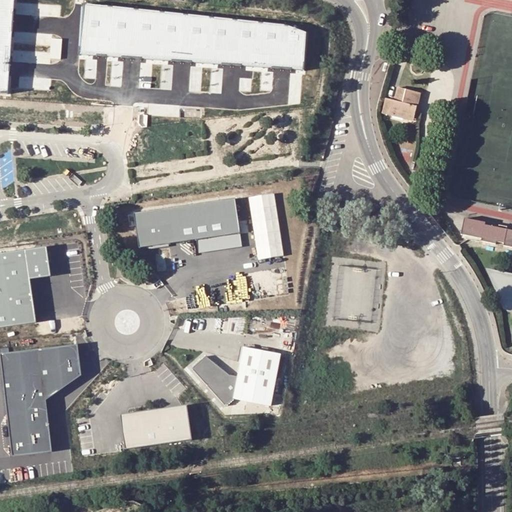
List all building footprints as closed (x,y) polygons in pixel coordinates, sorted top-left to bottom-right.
[(0,0),(0,92),(9,93),(9,89),(11,63),(12,50),(13,32),(14,14),(15,2),(14,0),(0,0)] [(287,25),(86,5),(80,56),(94,57),(107,58),(124,59),(133,59),(142,60),(146,60),(172,61),(193,62),(196,62),(220,64),(224,64),(246,65),(268,66),(274,66),(291,67),(302,68),(307,33),(287,25)] [(422,93),(398,87),(394,100),(386,98),(382,112),(414,121),(422,93)] [(236,197),(134,212),(139,247),(170,242),(197,238),(241,232),(236,197)] [(482,237),(482,239),(496,242),(496,240),(504,241),(504,244),(511,245),(511,228),(508,228),(509,225),(500,223),(500,226),(486,223),(487,220),(465,216),(462,232),(482,237)] [(241,232),(197,238),(199,252),(243,246),(241,232)] [(45,247),(0,253),(0,328),(35,323),(29,279),(50,276),(47,259),(45,247)] [(511,272),(489,268),(506,309),(511,309),(511,272)] [(247,274),(185,283),(186,296),(188,309),(250,300),(247,274)] [(77,348),(0,357),(12,459),(51,452),(45,401),(81,379),(77,348)] [(207,356),(193,368),(226,406),(235,399),(271,406),(281,357),(244,350),(242,362),(238,379),(229,378),(207,356)] [(188,405),(129,414),(133,449),(192,440),(188,405)] [(133,449),(129,414),(121,415),(125,450),(133,449)]
